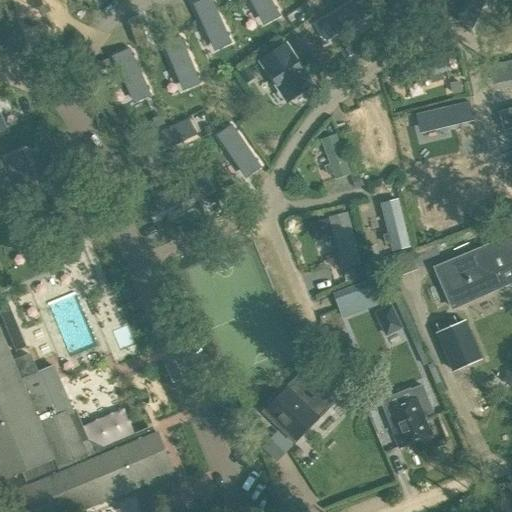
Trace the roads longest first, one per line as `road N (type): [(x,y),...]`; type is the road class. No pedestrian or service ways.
road 1 (unknown): [(0,260),(104,278),(140,273)]
road 2 (unclassified): [(401,511),(511,465)]
